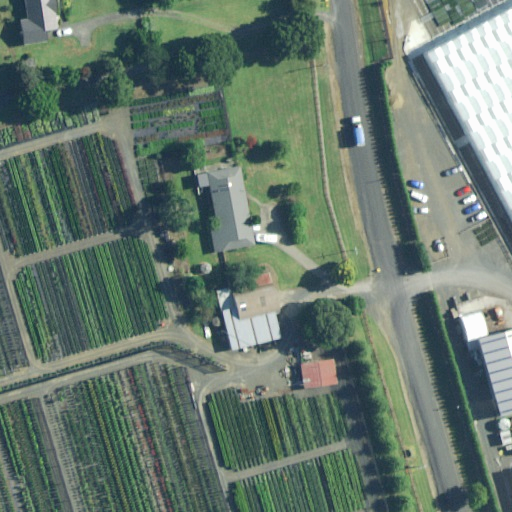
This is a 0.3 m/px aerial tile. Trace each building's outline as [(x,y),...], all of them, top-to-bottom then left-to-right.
[(21,45),(46,41),(45,31),(57,29),(52,0),(22,0),(25,18),(18,19),(21,45)] [(511,5),(421,56),(511,217),(511,5)] [(240,166),(206,172),(215,227),(208,228),(213,255),(254,248),(240,166)] [(266,278),(216,290),(231,351),(281,340),(275,314),(278,313),(270,277),(266,278)] [(511,321),(471,334),(497,416),(511,411),(511,321)] [(299,363),(302,389),(336,385),(332,358),(299,363)] [(511,442),(509,429),(500,431),(503,446),(511,443),(511,442)]
